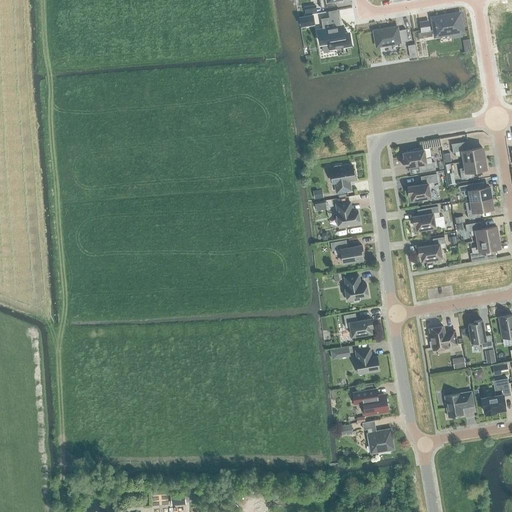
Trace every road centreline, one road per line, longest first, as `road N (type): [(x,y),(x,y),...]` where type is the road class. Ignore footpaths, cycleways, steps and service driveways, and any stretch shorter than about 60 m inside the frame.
road 1 (residential): [(392,315),(377,142),(496,119)]
road 2 (residential): [(421,443),(409,423),(392,315)]
road 3 (residential): [(392,315),(511,293)]
road 4 (residential): [(496,119),(475,0)]
